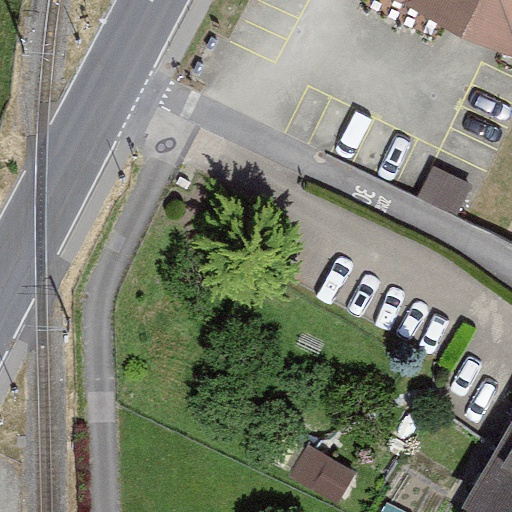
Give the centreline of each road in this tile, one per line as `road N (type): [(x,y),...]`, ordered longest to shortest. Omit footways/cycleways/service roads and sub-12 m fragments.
road 1 (residential): [(511,266),(109,88)]
road 2 (primary): [(109,88),(0,298)]
